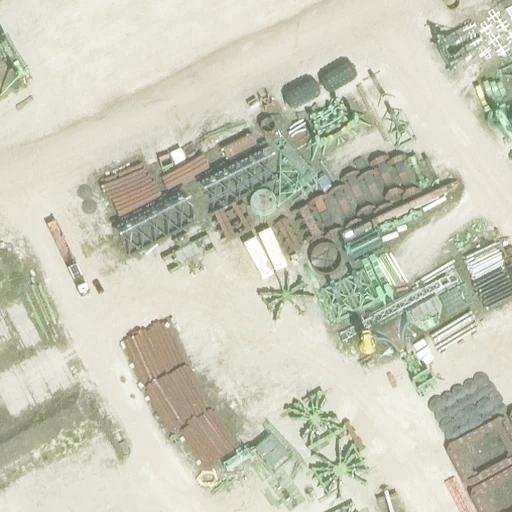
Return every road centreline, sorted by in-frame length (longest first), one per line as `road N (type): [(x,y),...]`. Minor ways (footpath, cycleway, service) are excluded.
road 1 (unknown): [(10,160),(295,16),(350,1),(383,2),(511,185)]
road 2 (unknown): [(10,160),(195,511)]
